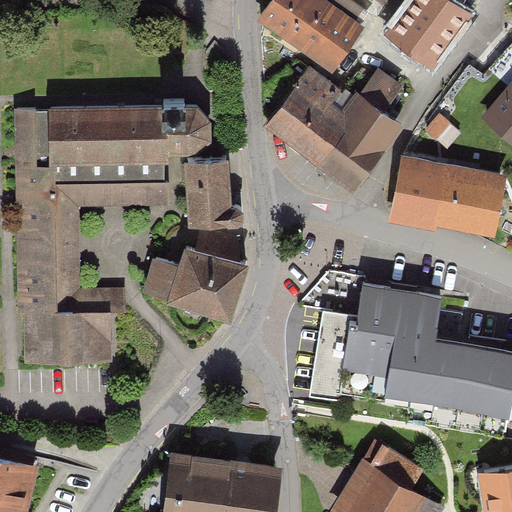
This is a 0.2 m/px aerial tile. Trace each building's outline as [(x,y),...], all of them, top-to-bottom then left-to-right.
[(329,74),(361,30),(352,23),(361,10),(346,0),(270,0),(255,21),(329,74)] [(471,16),(448,0),(411,0),(384,38),(431,72),(471,16)] [(307,69),(265,129),(355,192),(400,128),(383,116),(402,90),(373,70),(351,100),(307,69)] [(511,81),(478,120),(511,149),(511,81)] [(160,89),(14,93),(15,154),(59,154),(59,170),(170,168),(169,146),(188,145),(206,127),(204,101),(186,89),(179,89),(179,82),(160,82),(160,89)] [(110,302),(124,302),(123,278),(82,278),(81,195),(170,194),(170,168),(59,170),(59,154),(15,154),(17,304),(28,303),(110,302)] [(227,156),(186,159),(192,231),(233,229),(242,224),(245,213),(240,206),(232,204),(227,156)] [(504,165),(453,156),(451,165),(401,157),(389,226),(434,233),(435,228),(492,237),(504,165)] [(198,247),(245,260),(239,243),(202,236),(198,247)] [(161,257),(149,301),(229,325),(245,260),(198,247),(189,244),(184,263),(161,257)] [(381,402),(382,393),(392,332),(432,339),(439,300),(360,287),(355,322),(322,317),(310,390),(381,402)] [(28,303),(28,359),(111,358),(110,302),(28,303)] [(392,332),(382,393),(511,411),(511,406),(511,352),(432,339),(392,332)] [(425,462),(382,436),(381,438),(375,435),(365,452),(364,451),(331,503),(342,510),(340,511),(439,511),(446,501),(413,480),(425,462)] [(170,451),(163,511),(276,511),(282,462),(170,451)] [(511,511),(511,458),(478,464),(486,511),(511,511)] [(30,511),(39,468),(0,460),(0,511),(30,511)]
